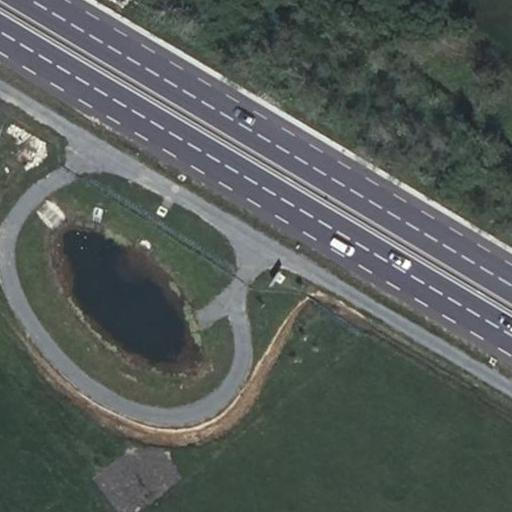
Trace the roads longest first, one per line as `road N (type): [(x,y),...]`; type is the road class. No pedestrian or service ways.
road 1 (primary): [(0,31),(511,335)]
road 2 (unclassified): [(0,89),(511,392)]
road 3 (primary): [(511,279),(43,0)]
